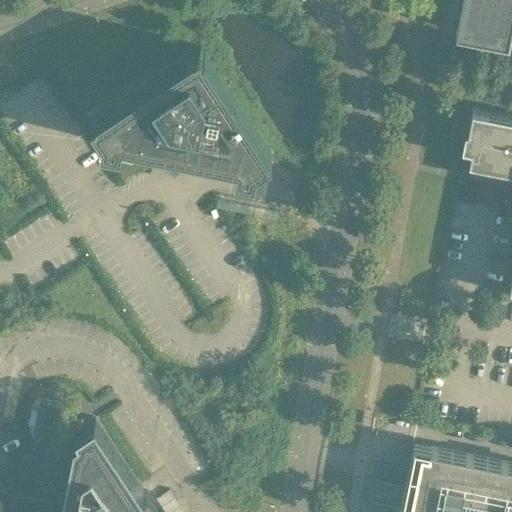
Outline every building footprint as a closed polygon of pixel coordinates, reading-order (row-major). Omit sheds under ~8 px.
[(511,0),(462,0),(456,31),(479,36),(486,37),(509,42),(511,26),(511,0)] [(102,133),(100,143),(121,147),(123,150),(163,158),(163,159),(191,165),(191,164),(231,172),(234,170),(255,174),(257,164),(273,153),(201,44),(91,117),(102,133)] [(511,113),(472,106),(468,128),(466,128),(462,145),(471,146),(469,159),(511,167),(511,273),(510,285),(511,285),(511,113)] [(43,399),(32,455),(23,454),(19,473),(41,477),(56,401),(43,399)] [(0,511),(158,511),(146,494),(148,490),(144,489),(95,417),(76,429),(79,434),(75,437),(60,506),(17,497),(5,495),(0,486),(0,511)] [(511,511),(511,461),(431,445),(432,444),(413,441),(398,511),(511,511)]
